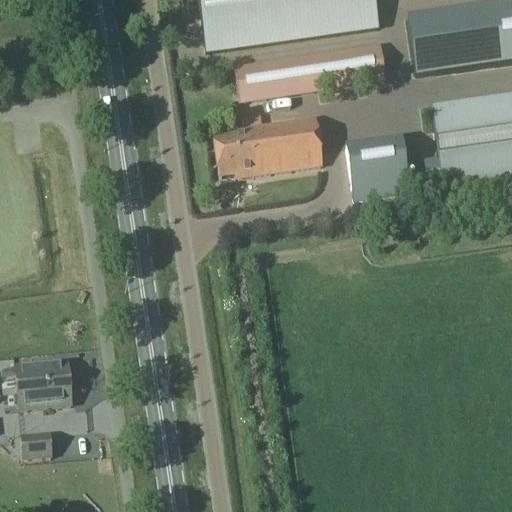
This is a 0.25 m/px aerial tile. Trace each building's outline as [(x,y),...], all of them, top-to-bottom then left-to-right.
[(197,0),(205,55),(377,31),(372,0),(197,0)] [(511,4),(407,20),(416,79),(511,65),(511,4)] [(233,70),(238,107),(384,85),(379,48),(233,70)] [(437,162),(424,164),(428,194),(511,182),(511,96),(430,108),(437,162)] [(234,182),(320,169),(313,122),(241,132),(242,136),(212,140),(218,180),(234,178),(234,182)] [(356,204),(408,197),(399,141),(345,149),(352,204),(356,204)] [(14,368),(17,413),(70,408),(66,364),(14,368)] [(19,439),(21,464),(51,461),(49,436),(19,439)]
